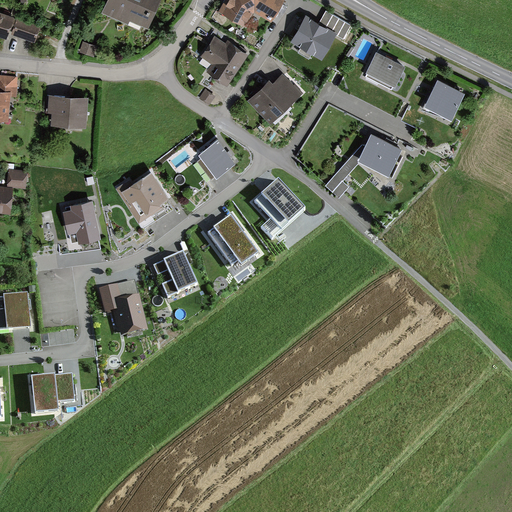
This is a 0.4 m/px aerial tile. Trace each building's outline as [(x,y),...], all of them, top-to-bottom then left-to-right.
[(158,0),(106,0),(100,14),(127,26),(129,21),(147,28),(158,0)] [(224,0),(219,10),(245,25),(252,12),(255,11),(271,20),(283,0),(224,0)] [(320,23),(304,14),(289,42),(320,59),(333,34),(342,39),(350,24),(326,11),(320,23)] [(11,17),(0,13),(0,36),(4,38),(11,17)] [(38,28),(17,20),(11,35),(33,42),(38,28)] [(224,45),(213,37),(200,56),(211,64),(207,70),(225,83),(247,51),(228,38),(224,45)] [(404,64),(375,50),(363,74),(392,89),(404,64)] [(269,79),(249,97),(271,120),(301,92),(282,72),(272,82),(269,79)] [(0,120),(7,121),(9,96),(16,97),(18,77),(0,74),(0,120)] [(425,101),(452,116),(465,90),(438,76),(425,101)] [(214,96),(205,90),(199,99),(208,105),(214,96)] [(87,98),(47,95),(46,113),(53,113),(52,126),(85,128),(87,98)] [(402,147),(371,132),(358,159),(389,174),(402,147)] [(202,158),(194,164),(209,182),(236,160),(217,136),(197,152),(202,158)] [(152,166),(118,186),(138,219),(172,198),(152,166)] [(24,173),(8,171),(7,185),(23,187),(24,173)] [(306,210),(279,180),(255,202),(282,231),(306,210)] [(11,189),(0,188),(0,212),(8,214),(11,189)] [(101,235),(93,197),(70,202),(71,206),(63,208),(68,231),(76,229),(79,240),(101,235)] [(258,255),(231,218),(208,234),(232,266),(238,262),(241,267),(258,255)] [(198,285),(183,253),(153,266),(158,276),(168,272),(172,281),(162,285),(168,299),(198,285)] [(138,287),(110,294),(114,314),(123,312),(129,338),(149,334),(138,287)] [(28,294),(4,297),(8,332),(31,330),(28,294)] [(72,374),(31,378),(35,415),(59,412),(58,403),(75,401),(72,374)]
